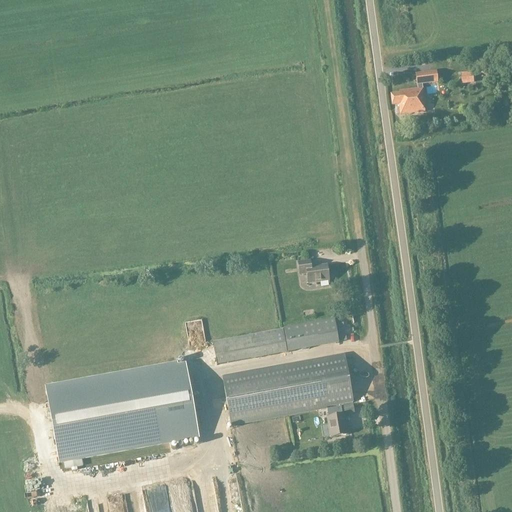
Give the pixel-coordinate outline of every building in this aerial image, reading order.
[(398,94),(391,95),(392,105),(400,105),(400,114),(424,112),(423,105),(424,105),(423,98),(423,90),(423,85),(439,83),(437,71),(416,74),(418,90),(398,92),(398,94)] [(461,74),(462,84),(474,83),(473,73),(461,74)] [(502,102),(505,110),(511,107),(509,99),(502,102)] [(307,284),(329,281),(326,265),(311,268),(310,261),(297,263),(299,275),(306,274),(307,284)] [(282,349),(274,309),(213,320),(221,360),(282,349)] [(333,323),(337,341),(342,340),(338,322),(333,323)] [(345,356),(304,364),(222,379),(230,425),(327,410),(326,408),(353,404),(345,356)] [(185,365),(45,390),(58,462),(198,437),(185,365)] [(354,413),(353,405),(342,407),(343,414),(349,413),(349,414),(354,413)] [(341,407),(327,409),(328,417),(327,418),(330,438),(348,435),(344,414),(342,415),(341,407)] [(1,449),(6,451),(11,440),(7,438),(1,449)] [(155,454),(158,464),(169,462),(167,451),(155,454)]
